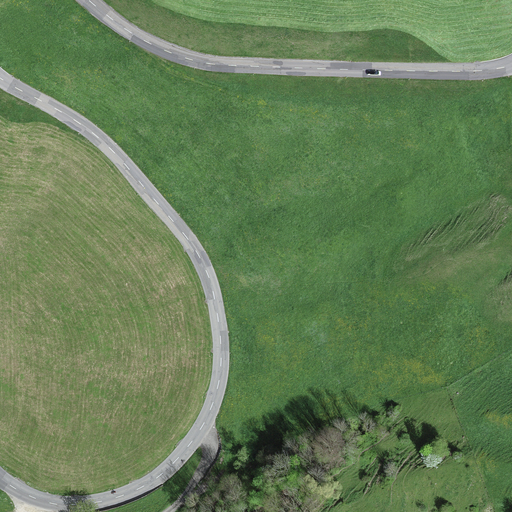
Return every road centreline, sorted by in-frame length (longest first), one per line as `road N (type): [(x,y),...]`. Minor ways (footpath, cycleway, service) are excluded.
road 1 (secondary): [(0,77),(105,143),(186,236),(208,276),(221,351),(202,426),(147,484),(98,502),(58,504),(0,477)]
road 2 (secondary): [(511,64),(453,71),(213,64),(155,46),(88,0)]
